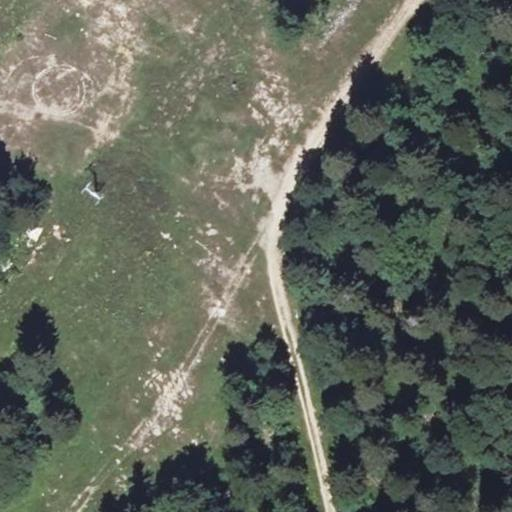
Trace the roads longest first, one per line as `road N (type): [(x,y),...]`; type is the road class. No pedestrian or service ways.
road 1 (track): [(90,511),(184,379),(276,222)]
road 2 (track): [(276,222),(103,130),(37,109),(0,107)]
road 3 (track): [(318,511),(306,396),(278,299),(276,222)]
road 4 (track): [(276,222),(310,143),(415,0)]
